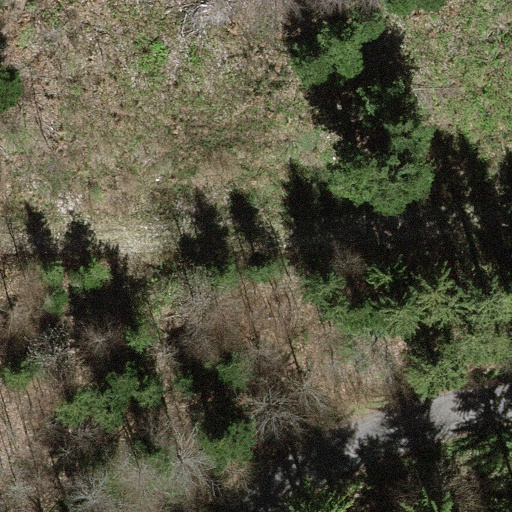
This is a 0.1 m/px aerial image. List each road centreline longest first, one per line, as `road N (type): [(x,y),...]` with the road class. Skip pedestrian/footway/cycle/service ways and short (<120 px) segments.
road 1 (track): [(0,229),(511,222)]
road 2 (unclassified): [(267,511),(338,452),(511,398)]
